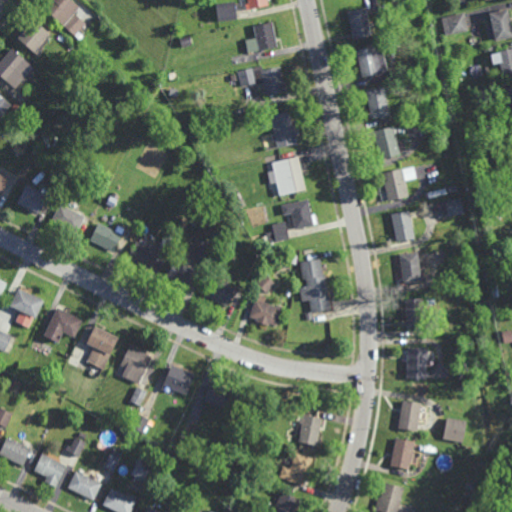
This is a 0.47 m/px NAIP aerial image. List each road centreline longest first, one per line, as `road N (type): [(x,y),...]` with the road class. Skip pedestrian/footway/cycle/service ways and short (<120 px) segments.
road 1 (residential): [(308,0),(364,254),(371,331),(356,461),(336,511)]
road 2 (residential): [(0,237),(250,357),(368,377)]
